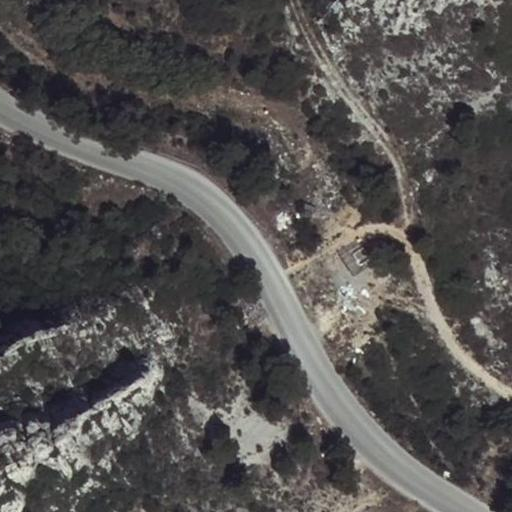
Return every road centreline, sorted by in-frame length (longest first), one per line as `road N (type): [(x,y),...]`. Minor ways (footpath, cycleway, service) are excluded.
road 1 (unclassified): [(0,103),(56,136),(199,190),(224,212),(352,422),(464,511)]
road 2 (track): [(270,283),(366,228),(398,231),(410,242),(450,342),(511,395)]
